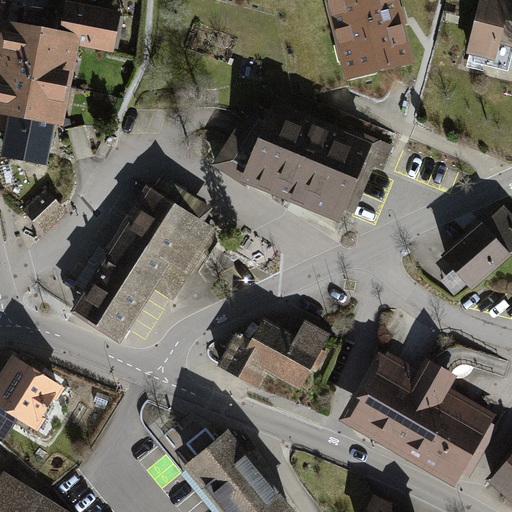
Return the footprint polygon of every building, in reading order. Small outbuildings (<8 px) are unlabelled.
[(409,62),(393,0),(338,0),(342,12),(334,14),(341,43),(349,41),(354,60),(346,62),(350,76),(409,62)] [(511,0),(483,0),(470,51),(493,57),(497,40),(511,43),(511,0)] [(43,34),(71,41),(109,48),(116,15),(69,6),(66,23),(46,18),(43,34)] [(133,45),(136,16),(122,15),(119,43),(133,45)] [(0,73),(0,109),(15,112),(15,110),(50,117),(63,54),(68,55),(71,41),(43,34),(7,27),(0,58),(0,60),(3,61),(0,73)] [(253,105),(223,152),(252,170),(342,207),(362,159),(381,167),(389,147),(349,130),(346,137),(275,108),(271,117),(253,105)] [(0,109),(0,128),(11,131),(6,153),(42,161),(49,129),(54,130),(56,121),(50,120),(50,117),(15,110),(15,112),(0,109)] [(154,191),(77,310),(118,337),(158,275),(174,285),(211,228),(154,191)] [(47,193),(27,211),(42,227),(62,209),(47,193)] [(447,257),(471,284),(511,248),(511,223),(500,211),(476,231),(473,228),(468,232),(471,236),(447,257)] [(243,334),(239,332),(221,365),(258,385),(268,367),(267,366),(285,335),(285,333),(263,322),(252,342),(246,338),(245,340),(241,337),(243,334)] [(296,341),(285,335),(267,366),(268,367),(300,385),(316,356),(321,359),(324,352),(320,350),(327,337),(305,324),(296,341)] [(16,360),(0,385),(0,433),(5,437),(19,416),(34,425),(58,386),(16,360)] [(367,400),(359,414),(458,471),(488,420),(441,392),(450,376),(429,364),(420,380),(389,363),(373,390),(366,386),(360,396),(367,400)] [(227,511),(289,511),(290,511),(257,471),(261,468),(249,453),(245,456),(228,435),(215,446),(210,440),(197,450),(203,456),(190,467),(227,511)] [(511,456),(493,479),(511,495),(511,456)] [(0,511),(55,511),(0,477),(0,511)] [(395,511),(398,508),(374,497),(366,511),(395,511)]
